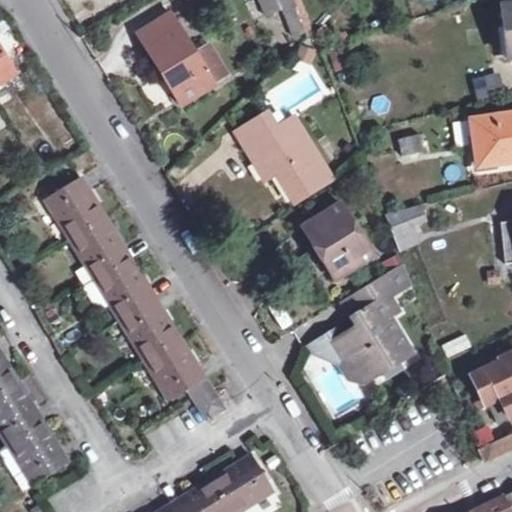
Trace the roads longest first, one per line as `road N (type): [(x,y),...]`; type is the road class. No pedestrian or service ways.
road 1 (residential): [(28,0),(278,402)]
road 2 (residential): [(0,288),(128,491),(278,402)]
road 3 (residential): [(278,402),(348,511)]
